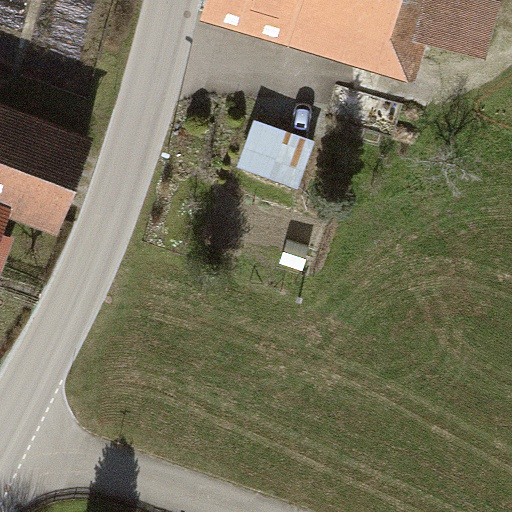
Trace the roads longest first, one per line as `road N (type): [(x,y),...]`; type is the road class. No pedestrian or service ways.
road 1 (tertiary): [(0,439),(102,236),(174,0)]
road 2 (track): [(0,455),(105,467),(240,511)]
